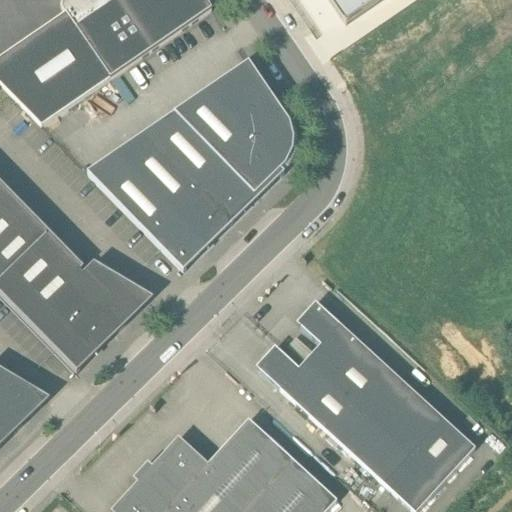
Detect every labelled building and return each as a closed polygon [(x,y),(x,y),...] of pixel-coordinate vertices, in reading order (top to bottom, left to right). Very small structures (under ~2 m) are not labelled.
[(211,14),(201,0),(62,0),(61,10),(65,17),(0,61),(0,87),(14,102),(41,130),(211,14)] [(386,0),(326,0),(345,28),(386,0)] [(249,70),(88,180),(184,279),(285,181),(282,178),(286,173),(293,159),(294,146),(290,130),(249,70)] [(0,189),(0,256),(35,223),(1,188),(0,189)] [(0,256),(0,290),(52,240),(35,223),(0,256)] [(0,298),(78,378),(96,361),(63,326),(112,279),(92,267),(85,274),(52,240),(0,290),(0,298)] [(63,326),(96,361),(154,304),(112,279),(63,326)] [(259,375),(408,511),(420,511),(475,453),(318,310),(299,331),(320,350),(299,373),(278,354),(259,375)] [(0,443),(11,433),(14,436),(22,428),(19,425),(41,403),(18,389),(21,386),(0,373),(0,443)] [(114,511),(331,511),(337,505),(263,438),(248,425),(208,469),(178,442),(152,471),(147,467),(133,483),(137,487),(114,511)]
